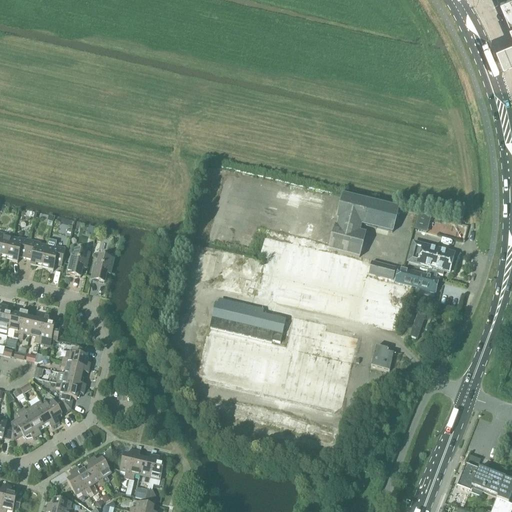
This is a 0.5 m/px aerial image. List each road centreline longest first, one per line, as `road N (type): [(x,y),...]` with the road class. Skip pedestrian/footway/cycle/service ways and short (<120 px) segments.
road 1 (residential): [(0,458),(25,461),(90,421),(109,344),(85,306),(14,285),(0,289)]
road 2 (primary): [(511,160),(497,93),(456,0)]
road 3 (residential): [(494,238),(435,383)]
road 4 (primary): [(465,396),(511,258)]
